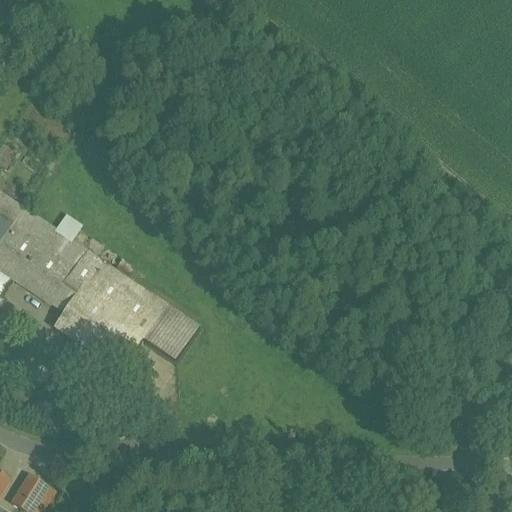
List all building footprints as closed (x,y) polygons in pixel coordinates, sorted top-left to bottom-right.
[(89,255),(6,199),(0,207),(0,222),(11,231),(0,247),(0,271),(53,307),(89,255)] [(0,222),(0,247),(11,231),(0,222)] [(89,255),(53,307),(66,316),(56,331),(123,377),(144,346),(169,309),(89,255)] [(169,309),(144,346),(176,367),(201,330),(169,309)] [(0,474),(0,498),(11,482),(0,474)] [(31,479),(14,507),(22,511),(44,511),(56,494),(31,479)]
